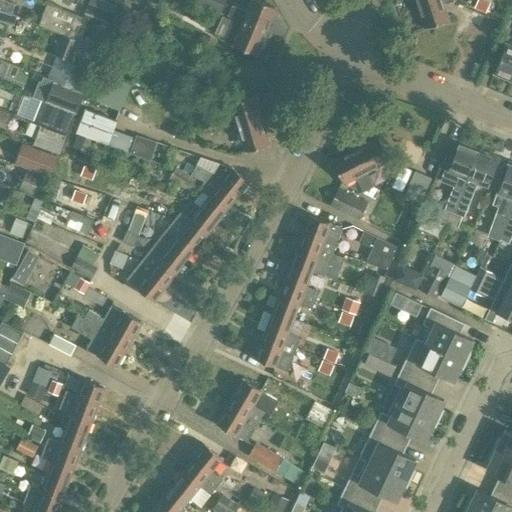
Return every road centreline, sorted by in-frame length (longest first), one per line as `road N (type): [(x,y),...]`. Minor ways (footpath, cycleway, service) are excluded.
road 1 (residential): [(104,511),(294,177),(347,54)]
road 2 (residential): [(511,121),(347,54)]
road 3 (residential): [(431,511),(500,366),(511,362)]
